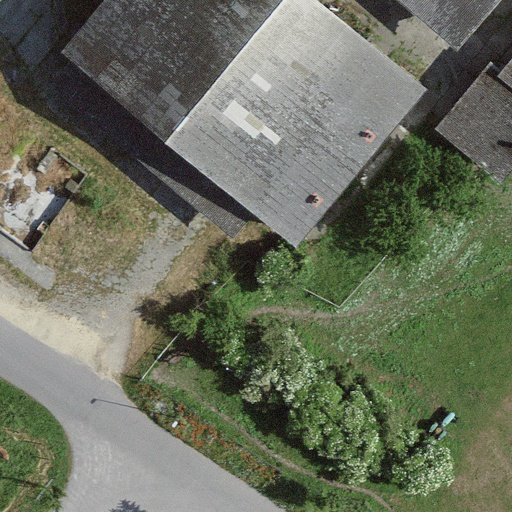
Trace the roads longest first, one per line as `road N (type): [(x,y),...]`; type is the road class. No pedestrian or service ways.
road 1 (unknown): [(66,392),(134,277),(186,216),(193,191),(185,174),(4,18)]
road 2 (residential): [(250,511),(0,348)]
